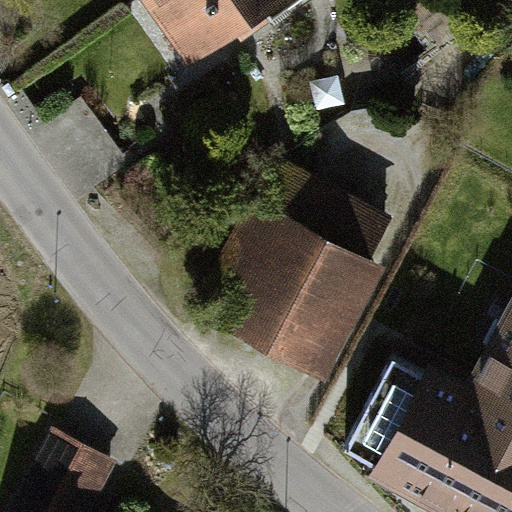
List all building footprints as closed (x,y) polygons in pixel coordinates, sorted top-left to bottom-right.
[(147,0),(145,2),(196,70),(290,0),(147,0)] [(415,0),(409,5),(447,58),(477,36),(449,0),(415,0)] [(393,219),(278,159),(199,309),(348,387),(408,273),(374,255),(393,219)] [(400,333),(339,447),(461,511),(511,511),(511,282),(466,368),(400,333)] [(100,511),(126,464),(60,429),(15,511),(100,511)]
